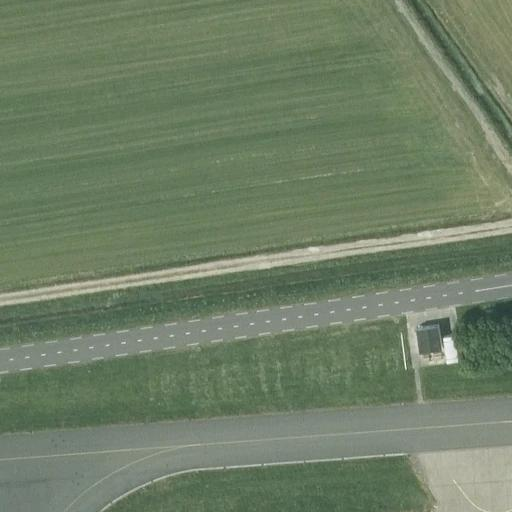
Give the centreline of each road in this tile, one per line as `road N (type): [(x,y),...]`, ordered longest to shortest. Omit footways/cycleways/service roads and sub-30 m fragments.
road 1 (unclassified): [(511,284),(0,361)]
road 2 (track): [(511,225),(0,299)]
